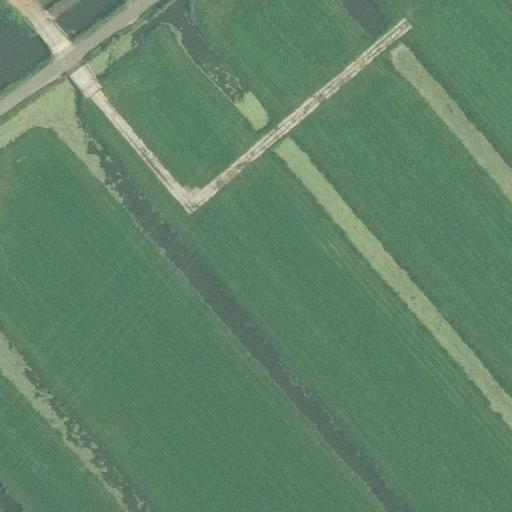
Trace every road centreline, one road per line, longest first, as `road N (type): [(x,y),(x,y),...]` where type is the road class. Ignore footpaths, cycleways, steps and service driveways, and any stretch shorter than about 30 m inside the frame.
road 1 (track): [(413,14),(210,189),(179,195),(65,60)]
road 2 (unclassified): [(0,106),(149,0)]
